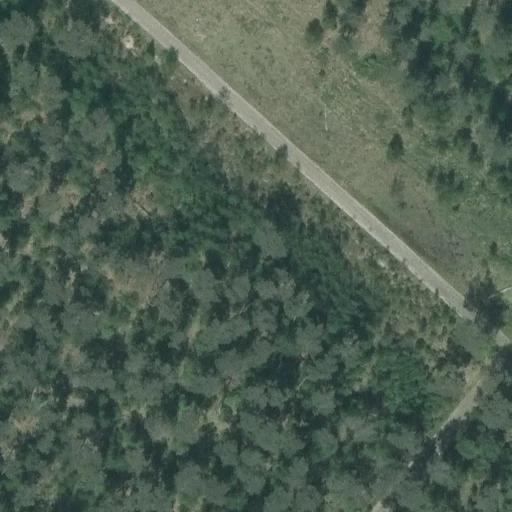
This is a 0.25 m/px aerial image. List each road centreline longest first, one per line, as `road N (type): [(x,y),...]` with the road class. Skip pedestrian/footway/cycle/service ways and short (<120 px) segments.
road 1 (track): [(104,0),(511,354)]
road 2 (track): [(511,356),(375,511)]
